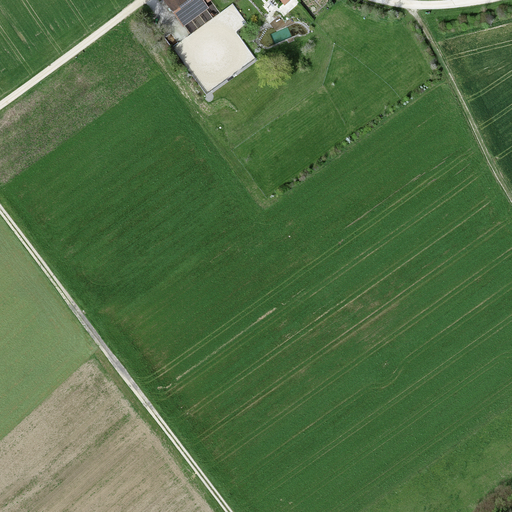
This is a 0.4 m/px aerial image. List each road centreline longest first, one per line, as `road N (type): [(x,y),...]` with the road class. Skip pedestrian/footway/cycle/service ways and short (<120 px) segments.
road 1 (track): [(228,511),(0,206)]
road 2 (track): [(511,199),(413,5)]
road 3 (track): [(145,0),(0,107)]
